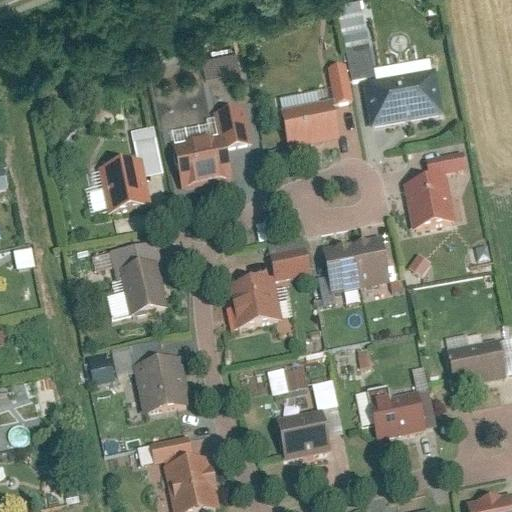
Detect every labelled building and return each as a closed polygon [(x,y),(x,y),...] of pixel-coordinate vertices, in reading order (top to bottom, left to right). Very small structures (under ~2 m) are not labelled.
[(336,0),(350,86),(373,82),(360,0),(336,0)] [(235,52),(201,55),(203,83),(237,80),(235,52)] [(353,106),(345,70),(326,74),(333,104),(280,115),(289,155),(342,144),(334,110),(353,106)] [(433,73),(361,85),(370,133),(442,120),(433,73)] [(253,155),(245,112),(212,118),(217,143),(172,151),(181,195),(235,184),(230,159),(253,155)] [(148,214),(142,184),(163,180),(153,133),(132,137),(138,168),(98,175),(107,222),(148,214)] [(430,189),(404,194),(414,240),(457,231),(447,183),(460,180),(457,162),(426,168),(430,189)] [(381,242),(318,255),(327,300),(390,287),(381,242)] [(151,250),(111,260),(126,323),(166,313),(151,250)] [(30,251),(13,254),(15,273),(33,270),(30,251)] [(304,256),(269,262),(273,285),(308,279),(304,256)] [(408,271),(420,280),(430,267),(418,258),(408,271)] [(258,284),(224,292),(234,335),(268,327),(258,284)] [(497,347),(445,357),(453,395),(505,385),(497,347)] [(89,389),(112,387),(110,360),(87,361),(89,389)] [(131,373),(143,422),(179,414),(166,364),(131,373)] [(272,401),(309,391),(302,367),(266,377),(272,401)] [(334,389),(315,393),(320,419),(278,428),(286,467),(330,458),(323,421),(340,417),(334,389)] [(419,401),(370,410),(376,447),(426,437),(419,401)] [(187,443),(149,452),(155,477),(161,475),(170,511),(216,511),(205,466),(193,467),(187,443)] [(511,511),(511,501),(511,499),(462,510),(462,511),(511,511)]
